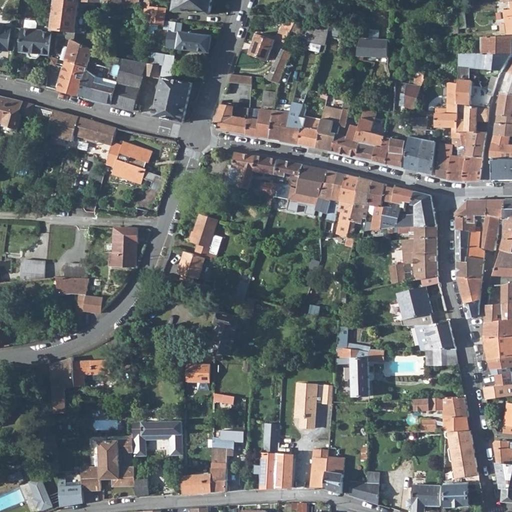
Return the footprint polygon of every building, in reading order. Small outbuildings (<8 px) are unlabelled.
[(56,0),(56,5),(53,30),(74,32),(78,2),(77,0),(56,0)] [(175,0),(173,12),(200,13),(210,13),(213,0),(175,0)] [(148,8),(149,25),(156,26),(166,28),(166,24),(166,15),(166,11),(148,7),(148,8)] [(277,37),(286,41),(299,15),(288,15),(284,24),(282,24),(277,37)] [(313,15),(308,40),(326,44),(331,20),(332,16),(313,15)] [(363,18),(362,39),(369,39),(370,30),(370,18),(369,18),(363,18)] [(41,54),(50,55),(52,32),(44,32),(43,31),(37,30),(37,23),(35,21),(25,20),(24,28),(23,28),(20,51),(30,53),(29,57),(31,58),(39,58),(41,57),(41,54)] [(0,50),(0,51),(1,50),(9,51),(12,27),(5,26),(4,25),(0,24),(0,50)] [(182,25),(171,24),(167,49),(164,49),(163,49),(163,54),(167,54),(168,50),(210,53),(213,36),(182,33),(183,25),(182,25)] [(370,30),(369,39),(379,39),(379,30),(370,30)] [(257,33),(250,54),(268,60),(275,39),(257,33)] [(508,35),(482,37),(482,53),(486,53),(505,53),(511,52),(511,35),(508,35)] [(361,39),(358,56),(389,57),(389,40),(379,39),(369,39),(362,39),(361,39)] [(72,40),(66,60),(88,66),(92,52),(93,48),(76,41),(72,40)] [(283,50),(280,55),(288,59),(290,54),(283,50)] [(88,66),(88,69),(97,76),(118,82),(124,59),(97,53),(92,52),(88,66)] [(472,53),(459,53),(459,57),(459,83),(459,87),(459,103),(466,104),(471,105),(472,81),(470,80),(470,67),(502,70),(511,55),(511,52),(505,53),(486,53),(482,53),(472,53)] [(267,79),(267,80),(279,82),(288,60),(279,55),(267,79)] [(167,57),(165,67),(174,69),(175,59),(167,57)] [(124,59),(118,82),(140,88),(143,77),(144,75),(147,65),(147,64),(124,59)] [(60,84),(58,90),(81,96),(88,69),(88,66),(66,60),(60,84)] [(147,65),(144,75),(158,78),(158,76),(159,71),(160,66),(147,64),(147,65)] [(159,71),(158,76),(163,77),(173,79),(173,75),(174,69),(165,67),(160,66),(159,71)] [(88,69),(81,96),(92,99),(92,96),(96,81),(97,76),(88,69)] [(409,80),(409,83),(421,86),(424,79),(425,74),(425,70),(417,69),(415,81),(409,80)] [(48,72),(46,87),(56,89),(59,75),(58,74),(48,72)] [(506,80),(502,92),(511,93),(511,72),(509,72),(507,77),(506,80)] [(252,77),(232,74),(229,82),(251,85),(252,77)] [(92,96),(92,99),(112,104),(118,82),(97,76),(96,81),(92,96)] [(487,94),(492,95),(498,76),(491,77),(487,94)] [(163,77),(155,116),(177,120),(184,122),(184,119),(192,83),(173,79),(163,77)] [(395,80),(395,88),(407,90),(408,83),(395,80)] [(118,82),(112,104),(123,108),(133,110),(139,90),(140,88),(118,82)] [(407,90),(405,106),(415,110),(421,86),(409,83),(408,83),(407,90)] [(249,119),(247,134),(271,138),(276,103),(277,93),(264,91),(261,120),(254,119),(249,118),(249,119)] [(511,93),(502,92),(499,114),(511,114),(511,93)] [(0,121),(6,123),(7,125),(19,128),(20,128),(21,124),(21,122),(22,116),(20,115),(21,110),(23,101),(0,95),(0,121)] [(222,101),(217,114),(233,117),(234,107),(228,106),(229,101),(222,101)] [(286,123),(284,140),(299,144),(306,118),(300,116),(301,110),(303,103),(293,101),(290,115),(296,117),(294,125),(286,123)] [(276,103),(271,138),(284,140),(286,123),(282,123),(285,105),(276,103)] [(471,105),(466,104),(466,120),(458,119),(457,131),(461,131),(470,131),(475,131),(475,120),(478,120),(488,121),(489,106),(488,106),(483,106),(471,105)] [(34,105),(31,117),(50,123),(54,110),(34,105)] [(342,110),(324,106),(321,117),(321,119),(319,130),(320,131),(317,147),(332,150),(337,133),(339,125),(342,110)] [(239,107),(238,117),(249,119),(249,118),(250,108),(239,107)] [(342,110),(339,125),(344,126),(347,114),(356,116),(357,111),(343,108),(342,110)] [(60,112),(54,110),(50,123),(48,131),(58,133),(57,137),(73,141),(74,136),(77,137),(78,135),(85,137),(84,139),(87,140),(87,138),(96,140),(95,142),(98,143),(99,141),(112,145),(113,144),(117,128),(82,117),(78,117),(75,116),(60,112)] [(306,118),(299,144),(317,147),(320,131),(319,130),(321,119),(304,115),(305,111),(301,110),(300,116),(306,118)] [(458,113),(436,114),(435,127),(452,127),(452,137),(462,137),(461,131),(457,131),(458,119),(458,113)] [(233,117),(217,114),(215,122),(219,129),(247,134),(249,119),(238,117),(233,117)] [(511,114),(499,114),(497,123),(511,123),(511,114)] [(361,117),(359,126),(356,140),(360,142),(359,157),(375,161),(378,147),(382,148),(385,137),(385,136),(370,131),(373,119),(361,117)] [(511,123),(497,123),(495,135),(511,135),(511,123)] [(337,133),(332,150),(359,157),(360,142),(356,140),(359,126),(349,124),(346,136),(337,133)] [(470,131),(461,131),(462,137),(463,144),(458,144),(458,155),(466,155),(465,179),(478,180),(480,178),(480,175),(481,172),(483,156),(475,156),(473,155),(473,154),(468,153),(470,136),(470,131)] [(475,131),(470,131),(470,136),(468,153),(473,154),(473,155),(475,156),(483,156),(487,132),(477,131),(475,131)] [(491,158),(493,158),(511,158),(511,146),(509,147),(511,135),(495,135),(491,158)] [(378,147),(375,161),(388,164),(390,150),(389,150),(392,138),(385,137),(382,148),(378,147)] [(406,168),(420,172),(423,139),(413,138),(410,137),(409,142),(406,168)] [(447,139),(443,139),(443,142),(452,143),(450,179),(465,179),(466,155),(458,155),(458,144),(463,144),(462,137),(452,137),(447,139)] [(392,138),(389,150),(390,150),(405,153),(406,141),(392,138)] [(443,139),(440,138),(438,176),(449,179),(450,179),(452,143),(443,142),(443,139)] [(423,139),(420,172),(434,175),(435,160),(436,141),(423,139)] [(110,153),(107,164),(114,167),(112,174),(120,177),(121,174),(134,179),(133,182),(137,183),(141,184),(143,179),(146,172),(146,170),(143,169),(145,163),(148,164),(152,153),(142,149),(123,143),(122,147),(119,156),(114,154),(110,153)] [(111,151),(110,153),(114,154),(119,156),(122,147),(113,144),(112,145),(111,151)] [(390,150),(388,164),(403,168),(405,153),(390,150)] [(257,156),(236,153),(234,167),(231,166),(227,187),(247,191),(248,186),(261,189),(262,181),(253,180),(254,175),(257,156)] [(257,156),(254,175),(258,176),(258,173),(263,174),(264,170),(278,173),(280,160),(257,156)] [(511,158),(493,158),(494,164),(508,164),(508,167),(510,167),(510,179),(511,179),(511,158)] [(280,160),(278,173),(288,175),(288,172),(293,173),(302,175),(304,165),(280,160)] [(508,164),(494,164),(494,179),(502,180),(510,179),(510,167),(508,167),(508,164)] [(293,186),(291,185),(288,199),(286,209),(296,212),(298,204),(305,206),(303,213),(320,217),(319,214),(319,211),(317,210),(318,205),(321,196),(325,183),(327,183),(330,170),(304,165),(302,175),(298,188),(293,186)] [(325,183),(321,196),(327,197),(333,198),(335,191),(339,173),(330,170),(327,183),(325,183)] [(146,172),(143,179),(152,183),(150,190),(161,194),(166,180),(146,172)] [(290,182),(289,184),(291,185),(293,186),(298,188),(302,175),(293,173),(290,182)] [(333,198),(326,219),(335,221),(338,211),(339,206),(340,205),(341,201),(347,175),(339,173),(335,191),(333,198)] [(360,178),(347,175),(341,201),(340,205),(339,206),(338,211),(341,212),(336,234),(347,236),(349,227),(350,221),(352,214),(354,204),(360,178)] [(352,214),(350,221),(354,222),(360,223),(365,204),(369,204),(374,181),(360,178),(354,204),(352,214)] [(262,181),(261,189),(263,189),(271,190),(272,183),(262,181)] [(374,181),(369,204),(376,206),(374,219),(382,220),(385,207),(381,206),(383,200),(385,186),(386,186),(387,184),(374,181)] [(382,220),(380,228),(386,228),(397,227),(400,214),(401,207),(405,208),(406,202),(413,203),(416,191),(396,186),(395,188),(396,189),(393,202),(394,202),(393,208),(385,207),(382,220)] [(385,186),(383,200),(393,202),(396,189),(395,188),(386,186),(385,186)] [(400,214),(397,227),(437,225),(436,221),(435,216),(432,195),(416,191),(413,203),(412,204),(417,205),(416,214),(400,214)] [(267,194),(265,204),(272,205),(275,196),(267,194)] [(318,205),(317,210),(319,211),(323,212),(323,211),(327,197),(321,196),(318,205)] [(484,247),(485,247),(495,250),(498,237),(500,224),(503,224),(506,224),(507,218),(505,217),(507,200),(500,199),(490,200),(487,214),(486,220),(484,233),(484,247)] [(505,236),(502,248),(511,251),(511,199),(509,199),(507,200),(505,217),(507,218),(506,224),(505,236)] [(457,212),(457,216),(469,216),(469,222),(476,222),(476,220),(476,214),(487,214),(490,200),(469,200),(457,212)] [(195,255),(206,258),(215,261),(221,238),(213,235),(217,220),(200,215),(192,241),(199,243),(195,255)] [(469,216),(457,216),(457,230),(469,231),(476,231),(476,222),(469,222),(469,216)] [(437,225),(397,227),(398,232),(413,232),(413,230),(417,230),(417,238),(437,237),(437,225)] [(349,227),(347,236),(355,238),(357,229),(353,228),(349,227)] [(139,229),(116,228),(115,253),(112,253),(112,265),(136,266),(137,242),(138,242),(139,229)] [(469,231),(457,230),(457,244),(458,259),(470,261),(470,256),(469,231)] [(476,231),(469,231),(470,256),(484,259),(485,250),(480,247),(480,232),(476,231)] [(417,238),(408,239),(402,239),(403,253),(414,252),(417,252),(437,250),(437,237),(417,238)] [(511,251),(502,248),(499,258),(494,274),(511,275),(511,251)] [(417,252),(414,252),(403,253),(404,259),(408,264),(415,263),(415,274),(422,274),(422,278),(438,274),(438,270),(438,263),(437,250),(417,252)] [(195,255),(186,252),(180,272),(201,278),(206,258),(195,255)] [(470,261),(458,259),(458,274),(458,276),(482,279),(484,265),(484,259),(470,256),(470,261)] [(22,274),(46,275),(46,270),(47,258),(24,257),(22,274)] [(389,266),(392,284),(413,280),(412,272),(404,273),(403,263),(389,266)] [(65,271),(65,279),(87,279),(88,264),(66,264),(65,271)] [(46,275),(45,278),(46,278),(54,278),(65,279),(65,271),(46,270),(46,275)] [(438,274),(422,278),(423,286),(425,285),(439,282),(438,277),(438,274)] [(482,279),(458,276),(466,303),(480,300),(482,279)] [(65,279),(54,278),(57,296),(68,294),(69,293),(78,294),(73,326),(72,330),(80,326),(81,325),(83,310),(86,295),(89,279),(87,279),(65,279)] [(242,278),(237,296),(245,298),(250,281),(242,278)] [(487,305),(487,306),(511,303),(511,281),(507,283),(503,284),(503,303),(487,305)] [(401,319),(402,325),(415,325),(427,324),(432,323),(430,313),(432,312),(429,302),(425,285),(423,286),(397,293),(403,319),(401,319)] [(86,295),(83,310),(101,312),(103,297),(86,295)] [(480,300),(466,303),(469,317),(479,314),(480,300)] [(511,303),(487,306),(486,323),(511,319),(511,303)] [(189,319),(189,304),(169,304),(168,319),(189,319)] [(311,305),(310,315),(312,315),(320,316),(321,307),(311,305)] [(228,314),(218,311),(215,323),(217,323),(210,351),(214,352),(223,354),(225,354),(230,355),(242,311),(230,308),(228,314)] [(427,324),(415,325),(422,352),(425,351),(432,351),(438,350),(456,348),(454,342),(449,319),(432,323),(427,324)] [(484,337),(499,336),(500,354),(509,353),(508,335),(511,335),(511,319),(486,323),(485,330),(484,337)] [(499,336),(484,337),(488,360),(511,357),(511,335),(508,335),(509,353),(500,354),(499,336)] [(336,347),(336,354),(335,365),(352,365),(354,396),(370,395),(369,360),(384,361),(384,350),(368,349),(368,352),(357,349),(341,347),(341,348),(336,347)] [(426,366),(458,362),(458,360),(457,353),(456,348),(438,350),(432,351),(433,358),(426,359),(426,366)] [(425,351),(426,359),(433,358),(432,351),(425,351)] [(58,362),(51,363),(53,384),(53,389),(54,411),(62,411),(60,388),(76,386),(74,361),(74,357),(70,359),(65,360),(58,362)] [(511,357),(488,360),(492,370),(511,367),(511,357)] [(111,359),(74,361),(76,386),(86,386),(85,375),(95,374),(103,374),(103,379),(112,379),(111,359)] [(51,363),(37,366),(39,385),(53,384),(51,363)] [(187,363),(187,381),(209,382),(210,365),(187,363)] [(496,378),(497,385),(511,383),(511,371),(495,373),(496,378)] [(301,417),(300,427),(314,428),(317,384),(298,383),(296,409),(301,410),(301,417)] [(511,383),(497,385),(484,386),(486,395),(488,395),(495,395),(496,398),(511,395),(511,383)] [(332,401),(333,385),(325,384),(324,402),(332,403),(332,401)] [(465,395),(463,395),(424,400),(415,401),(417,412),(444,408),(444,430),(465,430),(468,430),(466,416),(468,416),(467,406),(465,395)] [(421,425),(421,431),(436,431),(436,419),(422,420),(421,421),(418,421),(418,425),(421,425)] [(263,473),(262,488),(276,487),(278,442),(279,423),(265,422),(263,465),(255,465),(255,473),(263,473)] [(185,423),(135,423),(135,438),(135,452),(136,457),(148,456),(148,441),(171,440),(172,456),(185,456),(185,423)] [(444,430),(443,435),(451,439),(452,442),(472,438),(471,430),(468,430),(465,430),(444,430)] [(118,439),(99,440),(100,454),(96,454),(96,466),(81,467),(83,483),(83,491),(102,490),(102,475),(113,475),(113,487),(135,486),(135,476),(135,466),(122,467),(120,465),(119,454),(122,452),(135,452),(135,438),(118,438),(118,439)] [(472,438),(452,442),(452,445),(449,448),(450,454),(474,450),(472,438)] [(493,444),(496,463),(511,463),(511,440),(507,440),(496,439),(493,443),(493,444)] [(213,440),(213,457),(228,457),(228,456),(234,456),(234,449),(235,441),(213,440)] [(278,442),(276,487),(292,487),(294,455),(291,454),(292,444),(288,444),(288,442),(278,442)] [(314,448),(311,487),(325,487),(326,487),(328,456),(329,449),(314,448)] [(474,450),(450,454),(451,460),(454,462),(454,465),(476,462),(474,450)] [(368,461),(367,481),(379,483),(387,484),(392,453),(368,453),(368,461)] [(328,456),(326,487),(342,492),(345,457),(328,456)] [(17,479),(23,478),(18,457),(7,459),(10,474),(15,473),(17,479)] [(213,457),(213,468),(228,468),(228,457),(213,457)] [(453,479),(473,475),(478,474),(476,462),(454,465),(455,468),(452,472),(453,479)] [(511,463),(496,463),(500,486),(504,487),(503,500),(511,500),(511,463)] [(213,473),(212,480),(227,480),(228,468),(213,468),(213,473)] [(10,474),(7,474),(7,476),(8,481),(17,479),(15,473),(10,474)] [(213,473),(184,475),(184,494),(212,492),(212,480),(213,473)] [(442,481),(442,484),(447,483),(447,485),(445,485),(446,506),(469,505),(468,484),(480,484),(478,474),(473,475),(453,479),(442,481)] [(135,476),(135,486),(136,496),(149,495),(148,476),(135,476)] [(40,477),(29,481),(36,497),(33,498),(37,506),(39,505),(41,510),(52,505),(40,477)] [(61,506),(61,508),(84,503),(83,491),(83,483),(66,484),(65,479),(59,479),(59,489),(61,506)] [(227,480),(212,480),(212,492),(227,491),(227,480)] [(353,481),(351,496),(366,500),(367,482),(353,481)] [(367,482),(366,500),(378,504),(379,483),(367,481),(367,482)] [(425,505),(441,505),(442,485),(414,484),(413,509),(415,511),(424,511),(425,510),(425,505)] [(298,502),(297,511),(307,511),(307,502),(298,502)]
